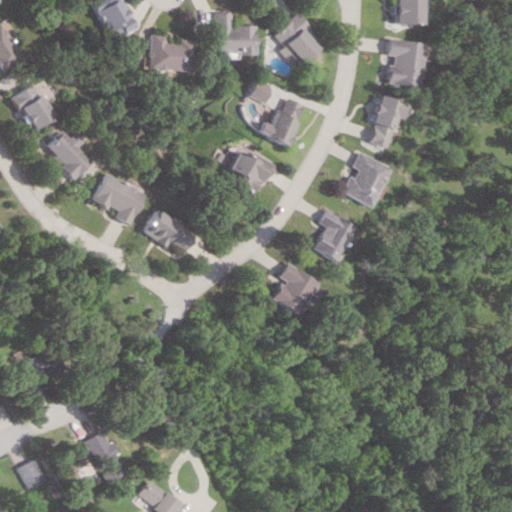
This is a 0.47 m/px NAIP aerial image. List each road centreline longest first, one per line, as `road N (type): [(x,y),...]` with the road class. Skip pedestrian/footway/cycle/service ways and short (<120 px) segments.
road 1 (residential): [(348,0),(347,53),(327,123),(290,188),(244,245),(170,295)]
road 2 (residential): [(170,295),(28,206),(0,163)]
